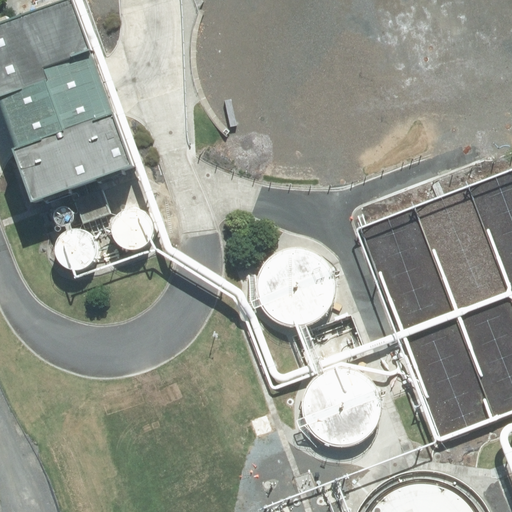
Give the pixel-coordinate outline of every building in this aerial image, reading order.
[(82,0),(53,0),(0,20),(0,92),(40,198),(143,159),(82,0)] [(131,244),(138,247),(146,247),(153,245),(159,240),(164,234),(165,226),(165,219),(162,213),(157,208),(151,204),(144,203),(136,204),(130,207),(125,212),(121,218),(120,225),(122,233),(125,239),(131,244)] [(72,264),(80,266),(87,267),(95,264),(101,260),(105,253),(107,246),(106,239),(103,232),(98,227),(92,223),(85,222),(78,223),(71,226),(66,231),(63,237),(62,244),(63,252),(67,259),(72,264)] [(264,288),(268,300),(275,310),(285,318),(296,322),(309,323),(321,319),(331,312),(339,302),(344,289),(343,276),(338,263),(330,252),(318,245),(304,243),(290,245),(278,252),(269,263),(265,276),(264,288)] [(309,410),(312,422),(319,432),(329,440),(341,444),(353,444),(366,441),(376,434),(384,424),(388,411),(388,397),(383,384),(374,374),(362,367),(349,365),(335,367),(323,374),(314,384),(309,397),(309,410)] [(366,510),(365,511),(498,511),(496,504),(482,486),(463,472),(441,466),(418,467),(396,475),(378,490),(366,510)]
